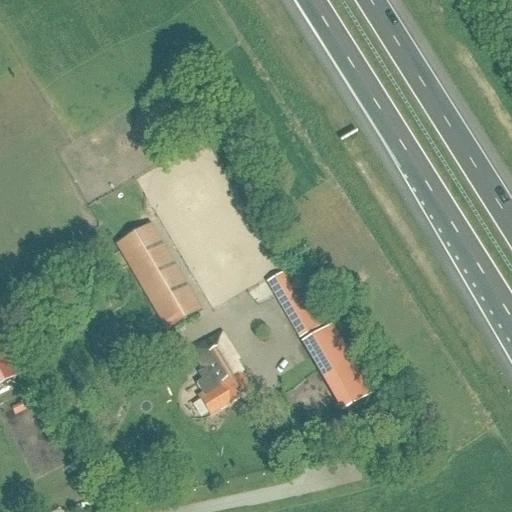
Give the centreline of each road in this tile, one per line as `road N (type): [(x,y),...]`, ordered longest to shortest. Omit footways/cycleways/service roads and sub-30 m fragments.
road 1 (motorway): [(310,0),(511,321)]
road 2 (motorway): [(511,230),(367,0)]
road 3 (unclassified): [(195,511),(356,469)]
